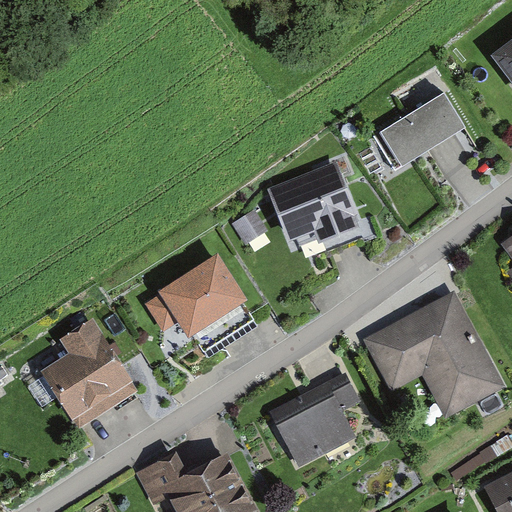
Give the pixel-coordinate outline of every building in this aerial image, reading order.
[(511,38),(486,58),(511,92),(511,38)] [(465,134),(441,92),(370,133),(394,174),(465,134)] [(359,227),(334,164),(267,191),(292,253),(359,227)] [(247,245),(269,233),(257,213),(235,226),(247,245)] [(511,255),(511,236),(503,243),(511,255)] [(245,306),(213,255),(153,291),(157,299),(147,305),(164,332),(175,325),(186,342),(245,306)] [(447,420),(508,388),(456,292),(364,341),(392,392),(423,375),(447,420)] [(77,432),(137,392),(89,320),(57,341),(66,356),(38,374),(77,432)] [(342,409),(358,401),(344,374),(264,415),(294,472),(358,439),(342,409)] [(246,511),(254,508),(225,452),(182,474),(172,455),(137,473),(152,503),(162,497),(169,511),(246,511)] [(511,511),(511,470),(479,487),(492,511),(511,511)]
